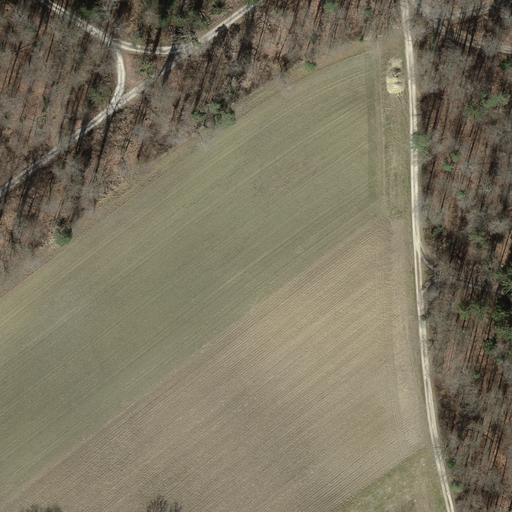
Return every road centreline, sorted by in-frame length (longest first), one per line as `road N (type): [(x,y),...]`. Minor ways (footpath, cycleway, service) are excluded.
road 1 (track): [(450,511),(420,275),(407,0)]
road 2 (track): [(255,0),(0,192)]
road 3 (track): [(121,100),(115,45),(50,0)]
